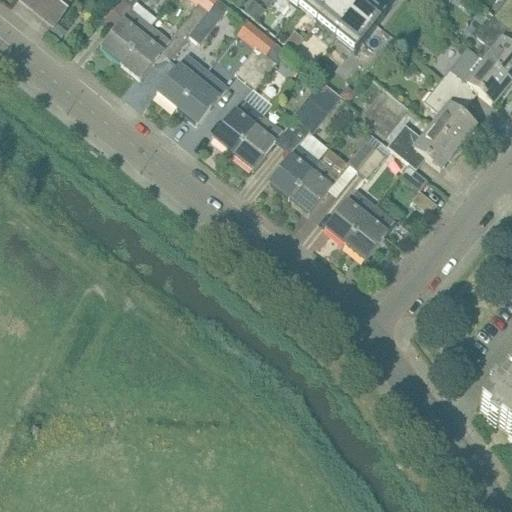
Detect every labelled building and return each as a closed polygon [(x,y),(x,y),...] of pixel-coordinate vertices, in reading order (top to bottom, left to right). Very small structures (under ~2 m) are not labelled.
[(18,0),(53,28),(75,0),(18,0)] [(283,0),(296,11),(305,0),(283,0)] [(305,0),(296,11),(315,26),(335,0),(305,0)] [(335,0),(315,26),(334,41),(365,2),(362,5),(357,2),(359,0),(358,0),(335,0)] [(511,0),(508,0),(493,19),(511,34),(511,0)] [(365,2),(334,41),(353,57),(384,18),(384,17),(381,21),(376,17),(377,15),(364,5),(366,2),(365,2)] [(243,14),(254,23),(264,12),(252,3),(243,14)] [(150,29),(120,67),(140,83),(162,56),(170,63),(188,40),(210,13),(199,5),(168,44),(150,29)] [(137,6),(131,14),(130,13),(100,51),(120,67),(150,29),(156,22),(137,6)] [(210,13),(188,40),(199,48),(220,22),(210,13)] [(442,22),(434,17),(430,22),(437,28),(442,22)] [(485,47),(475,59),(510,87),(511,83),(511,52),(506,48),(511,40),(511,34),(493,19),(476,40),(485,47)] [(67,30),(58,22),(48,35),(57,42),(67,30)] [(408,40),(399,50),(407,57),(415,46),(408,40)] [(244,85),(266,58),(255,50),(234,77),(244,85)] [(466,51),(440,84),(462,102),(471,92),(492,108),(510,87),(475,59),(467,51),(466,51)] [(186,58),(156,96),(176,113),(206,75),(186,58)] [(266,58),(244,85),(255,93),(276,67),(266,58)] [(206,75),(176,113),(196,129),(226,91),(206,75)] [(293,124),(300,130),(317,110),(330,93),(320,84),(290,122),(293,124)] [(454,113),(462,102),(440,84),(423,105),(440,119),(431,131),(457,152),(475,130),(454,113)] [(348,105),(355,97),(347,91),(341,99),(348,105)] [(330,93),(317,110),(300,130),(311,138),(327,118),(341,101),(330,93)] [(232,158),(262,120),(242,104),(212,142),(232,158)] [(414,117),(386,150),(390,153),(408,168),(409,169),(418,157),(439,174),(457,152),(431,131),(414,117)] [(262,120),(232,158),(252,174),(282,136),(262,120)] [(356,175),(375,151),(365,143),(346,166),(356,175)] [(288,203),(318,165),(298,149),(268,187),(288,203)] [(375,151),(356,175),(366,183),(385,160),(375,151)] [(318,165),(288,203),(308,219),(338,181),(318,165)] [(399,179),(419,195),(427,185),(407,169),(399,179)] [(344,248),(374,210),(354,194),(324,232),(344,248)] [(374,210),(344,248),(364,264),(395,226),(374,210)] [(502,383),(511,391),(511,367),(501,382),(502,383)] [(478,412),(511,439),(511,391),(502,383),(478,412)]
